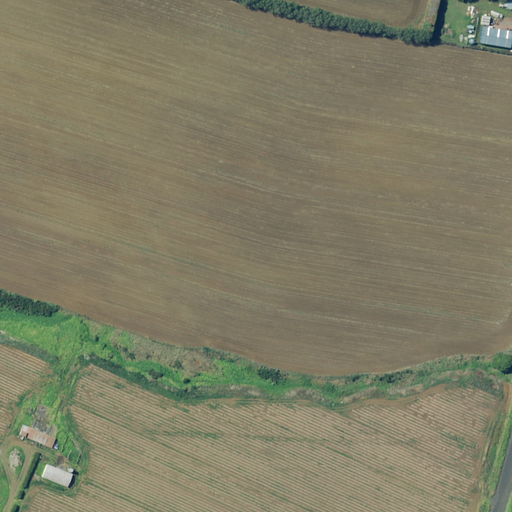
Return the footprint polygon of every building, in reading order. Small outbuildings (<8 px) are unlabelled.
[(504,2),(503,7),(506,8),(506,9),(511,9),(511,0),(507,0),(507,2),(504,2)] [(489,18),(483,17),(481,25),(488,26),(489,18)] [(511,32),(481,27),(478,43),(509,48),(511,32)] [(14,371),(0,364),(0,374),(9,379),(14,371)] [(55,439),(23,425),(19,435),(51,448),(55,439)] [(72,475),(47,465),(42,478),(67,488),(72,475)]
